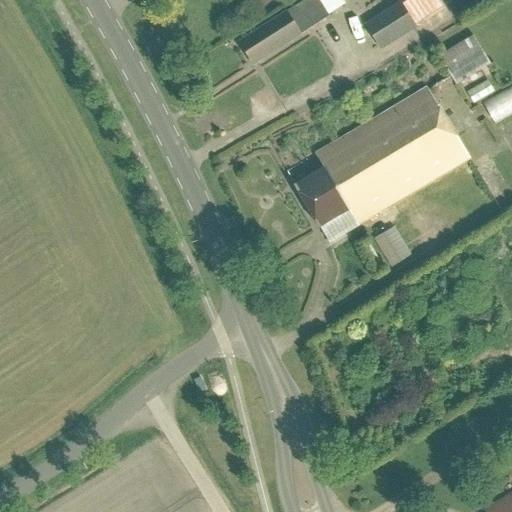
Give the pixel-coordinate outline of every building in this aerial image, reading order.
[(253,65),(280,48),(325,20),(312,0),(308,0),(280,17),(280,18),(267,26),(267,27),(240,44),(253,65)] [(381,49),(417,27),(414,22),(408,12),(401,1),(365,24),(381,49)] [(416,7),(408,12),(414,22),(422,17),(416,7)] [(455,85),(490,64),(474,37),(439,58),(455,85)] [(490,80),(469,91),(475,103),(496,92),(490,80)] [(511,86),(484,104),(496,124),(511,114),(511,86)] [(319,230),(328,245),(357,227),(470,160),(427,88),(315,156),(323,170),(294,188),(319,230)] [(376,239),(394,267),(415,254),(397,226),(376,239)] [(511,511),(511,493),(483,511),(511,511)]
